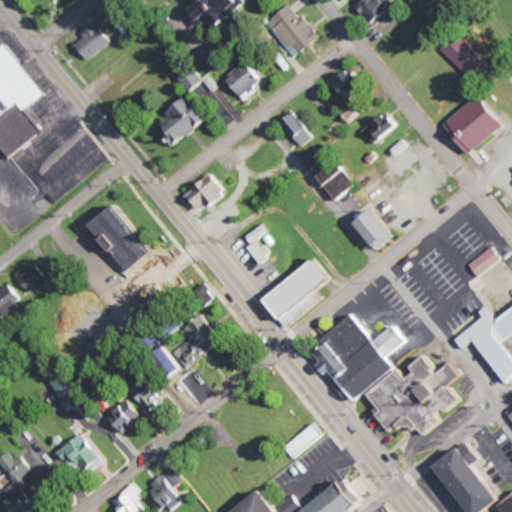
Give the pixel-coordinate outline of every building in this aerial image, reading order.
[(199,0),(188,9),(203,28),(212,22),(220,32),(237,18),(234,14),(249,2),(247,0),(199,0)] [(397,11),(391,3),(396,0),(395,0),(369,0),(363,4),(377,25),(397,11)] [(325,39),(297,3),(274,21),(302,57),(325,39)] [(116,20),(125,36),(138,29),(129,13),(116,20)] [(114,43),(100,24),(85,35),(88,39),(80,45),(91,60),(114,43)] [(491,62),(465,38),(449,55),(475,79),(491,62)] [(51,133),(33,109),(50,96),(13,46),(0,55),(0,142),(13,161),(51,133)] [(263,92),(259,87),(267,80),(252,61),(232,77),(252,101),(263,92)] [(193,93),(208,84),(199,69),(184,78),(193,93)] [(372,94),(363,70),(335,81),(345,105),(372,94)] [(451,125),(477,155),(511,124),(485,95),(451,125)] [(162,126),(179,147),(216,118),(199,97),(162,126)] [(367,130),(380,146),(403,127),(390,111),(367,130)] [(319,137),(301,114),(288,124),(306,147),(319,137)] [(310,156),(316,164),(321,160),(328,168),(339,159),(327,143),(310,156)] [(361,187),(344,163),(326,176),(343,200),(361,187)] [(211,201),(216,208),(234,193),(219,173),(190,197),(200,209),(211,201)] [(101,224),(134,272),(160,254),(127,206),(101,224)] [(365,224),(384,249),(402,236),(383,210),(365,224)] [(275,233),(270,226),(253,236),(258,246),(254,248),(264,265),(276,258),(265,239),(275,233)] [(474,263),(482,276),(506,261),(498,248),(474,263)] [(33,293),(51,281),(39,261),(21,272),(33,293)] [(288,318),(342,283),(328,262),(274,297),(288,318)] [(0,308),(3,315),(26,305),(18,286),(0,294),(0,308)] [(511,339),(511,314),(500,323),(495,316),(461,339),(468,350),(481,341),(510,385),(511,383),(511,346),(509,342),(511,339)] [(195,339),(178,350),(191,370),(229,345),(210,315),(189,329),(195,339)] [(382,343),(360,315),(319,347),(331,364),(327,367),(335,376),(338,373),(345,383),(341,386),(355,405),(403,368),(395,358),(415,342),(403,327),(382,343)] [(374,395),(388,413),(385,415),(398,432),(406,426),(413,434),(425,425),(433,435),(450,423),(444,415),(452,409),(455,413),(469,402),(456,385),(466,378),(456,365),(445,372),(435,359),(412,376),(407,370),(374,395)] [(67,370),(53,381),(73,407),(79,403),(90,417),(98,412),(67,370)] [(155,414),(164,409),(159,401),(166,398),(156,380),(141,388),(155,414)] [(116,417),(131,433),(150,415),(135,399),(116,417)] [(330,438),(322,426),(289,446),(296,458),(330,438)] [(445,465),(483,511),(494,511),(511,498),(469,446),(445,465)] [(38,472),(28,455),(20,460),(15,453),(5,459),(21,485),(11,491),(16,499),(17,499),(24,511),(38,511),(47,507),(29,477),(38,472)] [(175,511),(190,500),(180,487),(189,479),(179,467),(155,487),(174,511),(175,511)] [(242,511),(360,511),(373,502),(354,478),(312,511),(304,500),(292,509),(274,487),(242,511)] [(117,501),(125,511),(152,511),(144,501),(150,495),(140,483),(117,501)]
